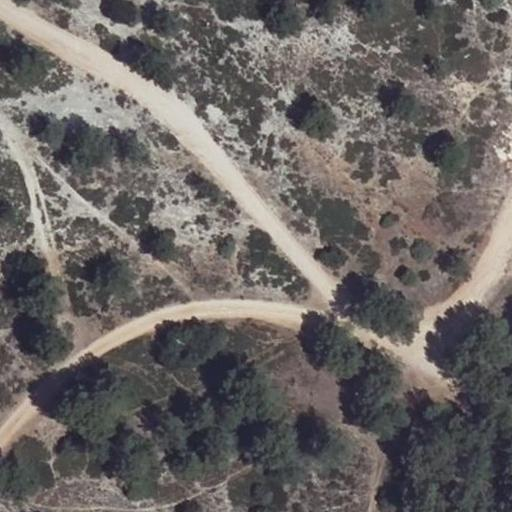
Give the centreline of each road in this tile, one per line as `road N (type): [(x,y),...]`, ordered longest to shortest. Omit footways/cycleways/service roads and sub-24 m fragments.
road 1 (track): [(436,349),(389,329),(318,277),(190,121),(112,65),(0,12)]
road 2 (track): [(0,431),(130,316),(234,304),(436,349)]
road 3 (track): [(436,349),(511,241)]
